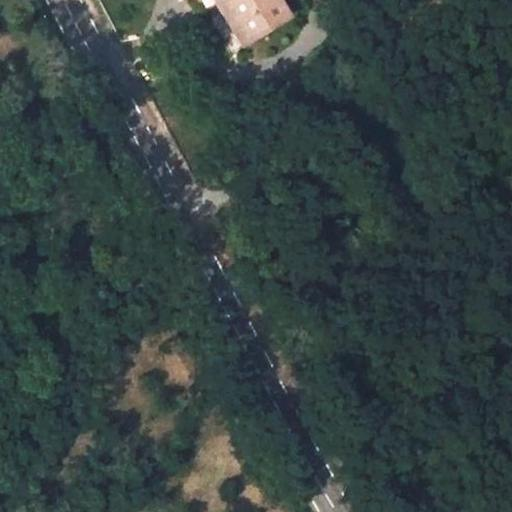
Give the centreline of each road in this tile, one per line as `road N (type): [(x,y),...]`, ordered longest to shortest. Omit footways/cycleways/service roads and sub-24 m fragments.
road 1 (tertiary): [(337,511),(63,0)]
road 2 (track): [(179,219),(270,167),(395,30),(455,0)]
